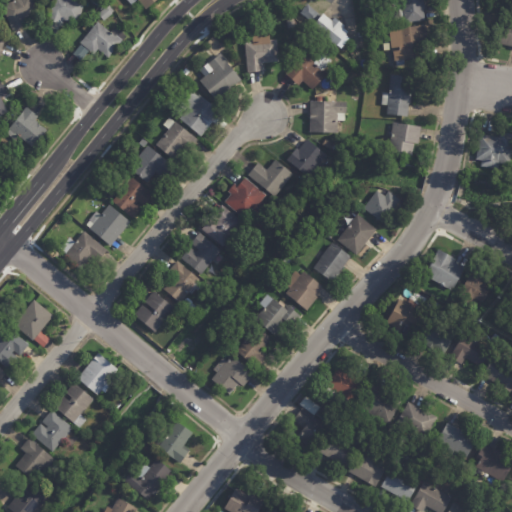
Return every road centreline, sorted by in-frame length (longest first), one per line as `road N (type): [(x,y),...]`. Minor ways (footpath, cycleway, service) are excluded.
road 1 (residential): [(354,511),(238,439),(0,239)]
road 2 (residential): [(430,210),(180,511)]
road 3 (secondary): [(0,258),(182,39),(227,0)]
road 4 (secondary): [(189,0),(0,223)]
road 5 (residential): [(264,115),(233,139),(90,314)]
road 6 (residential): [(511,427),(332,326)]
road 7 (residential): [(460,0),(459,82),(442,173)]
road 8 (residential): [(90,314),(0,424)]
